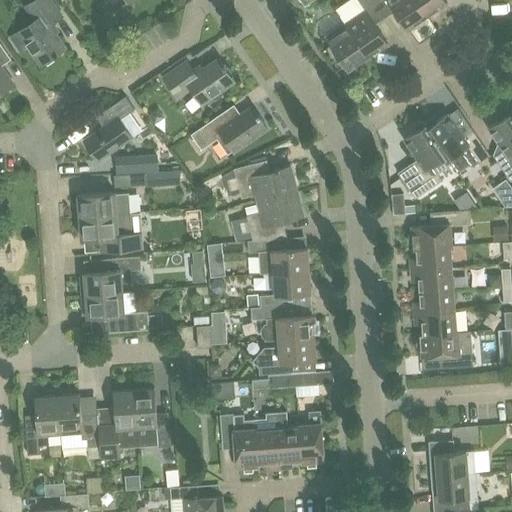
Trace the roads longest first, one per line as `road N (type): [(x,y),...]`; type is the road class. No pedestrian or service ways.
road 1 (residential): [(371,401),(352,171),(341,142)]
road 2 (residential): [(44,141),(51,110),(98,76),(125,82),(189,38),(193,11),(211,0)]
road 3 (residential): [(60,357),(44,141)]
road 4 (residential): [(341,142),(243,0)]
road 5 (residential): [(511,391),(371,401)]
road 6 (residential): [(253,511),(273,488),(377,481)]
road 7 (residential): [(60,357),(187,349)]
road 8 (residential): [(438,74),(434,44),(489,6),(511,11)]
